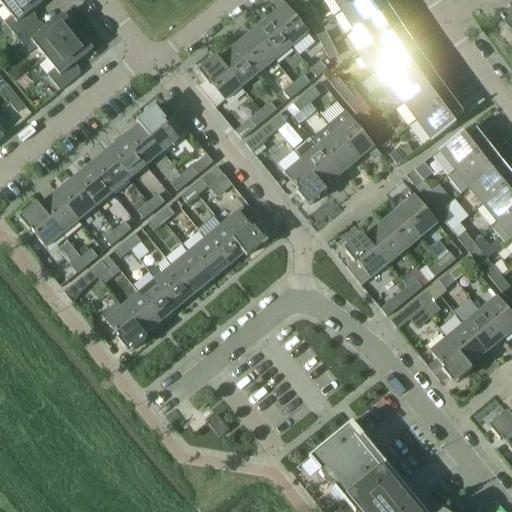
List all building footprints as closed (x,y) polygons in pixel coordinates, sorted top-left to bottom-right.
[(9,0),(1,7),(10,18),(3,24),(16,39),(34,24),(27,15),(46,0),(9,0)] [(268,20),(290,48),(308,34),(279,0),(278,0),(273,4),(279,11),(268,20)] [(287,0),(299,15),(307,8),(310,7),(303,0),(287,0)] [(334,0),(342,12),(361,0),(334,0)] [(361,0),(342,12),(354,31),(389,8),(383,0),(361,0)] [(511,2),(508,6),(511,10),(500,19),(511,32),(511,2)] [(316,19),(307,8),(299,15),(308,25),(316,19)] [(401,26),(389,8),(354,31),(366,49),(401,26)] [(34,24),(16,39),(29,55),(36,49),(45,60),(78,33),(63,15),(41,33),(34,24)] [(251,34),(274,62),(290,48),(268,20),(251,34)] [(413,44),(401,26),(366,49),(379,67),(413,44)] [(78,33),(45,60),(54,71),(46,77),(59,92),(78,77),(70,68),(92,50),(78,33)] [(323,50),(332,45),(326,33),(317,38),(323,50)] [(234,48),(257,76),(274,62),(251,34),(234,48)] [(425,62),(413,44),(379,67),(391,85),(425,62)] [(338,57),(332,45),(323,50),(329,62),(338,57)] [(257,76),(234,48),(218,61),(217,62),(240,89),(257,76)] [(217,62),(218,61),(215,58),(197,73),(208,87),(210,86),(224,103),(240,89),(217,62)] [(437,79),(425,62),(391,85),(404,103),(437,79)] [(309,71),(316,79),(326,71),(320,63),(309,71)] [(303,77),(293,85),(299,93),(309,84),(303,77)] [(338,96),(346,90),(338,79),(330,86),(338,96)] [(450,97),(437,79),(404,103),(417,121),(450,97)] [(299,93),(293,85),(282,94),(289,101),(299,93)] [(0,94),(8,104),(16,98),(7,87),(0,93),(0,94)] [(313,89),(303,98),(309,105),(320,97),(313,89)] [(355,100),(346,90),(338,96),(347,107),(355,100)] [(462,113),(450,97),(417,121),(432,142),(455,125),(452,121),(462,113)] [(24,108),(16,98),(8,104),(16,114),(24,108)] [(309,105),(303,98),(293,106),(299,114),(309,105)] [(250,101),(244,106),(251,114),(257,110),(250,101)] [(260,112),(267,119),(276,112),(270,104),(260,112)] [(135,123),(138,127),(139,126),(161,154),(178,141),(164,123),(166,122),(154,108),(135,123)] [(255,129),(267,119),(260,112),(249,121),(255,129)] [(344,113),(327,127),(356,163),(367,153),(373,160),(379,155),(344,113)] [(367,131),(375,125),(366,114),(358,121),(367,131)] [(280,117),(271,124),(277,132),(286,124),(280,117)] [(271,124),(244,146),(250,154),(277,132),(271,124)] [(383,135),(375,125),(367,131),(375,141),(383,135)] [(139,126),(138,127),(122,140),(145,168),(161,154),(139,126)] [(327,127),(310,140),(339,176),(356,163),(327,127)] [(440,151),(456,172),(488,146),(475,130),(466,138),(462,134),(440,151)] [(145,168),(122,140),(105,154),(128,181),(145,168)] [(293,154),(300,162),(323,190),(323,189),(339,176),(310,140),(293,154)] [(456,172),(469,189),(501,163),(488,146),(456,172)] [(396,150),(388,157),(397,168),(406,162),(396,150)] [(128,181),(105,154),(88,167),(111,195),(128,181)] [(206,156),(179,178),(186,186),(213,164),(206,156)] [(326,193),(323,189),(323,190),(300,162),(284,176),(298,193),(296,194),(307,208),(326,193)] [(469,189),(483,206),(511,182),(511,176),(501,163),(469,189)] [(111,195),(88,167),(72,181),(95,209),(111,195)] [(189,191),(196,198),(223,176),(217,168),(189,191)] [(413,172),(406,178),(415,189),(423,183),(413,172)] [(186,186),(179,178),(170,186),(177,194),(186,186)] [(95,209),(72,181),(55,195),(78,222),(95,209)] [(497,223),(511,210),(511,182),(483,206),(497,223)] [(407,203),(396,212),(419,240),(437,225),(407,189),(406,190),(407,191),(401,196),(407,203)] [(187,206),(196,198),(189,191),(180,198),(187,206)] [(38,208),(61,236),(78,222),(55,195),(39,208),(38,208)] [(147,205),(154,212),(164,204),(157,196),(147,205)] [(436,216),(444,209),(436,199),(428,205),(436,216)] [(141,200),(132,207),(137,213),(146,206),(141,200)] [(38,208),(39,208),(36,205),(17,220),(29,234),(31,232),(45,250),(61,236),(38,208)] [(143,221),(154,212),(147,205),(146,206),(137,213),(143,221)] [(157,217),(164,225),(174,216),(168,209),(157,217)] [(453,220),(444,209),(436,216),(445,226),(453,220)] [(511,240),(511,239),(511,210),(497,223),(511,240)] [(419,240),(396,212),(380,225),(402,253),(419,240)] [(244,255),(243,255),(246,258),(265,243),(253,229),(251,231),(237,213),(221,227),(244,255)] [(153,233),(164,225),(157,217),(147,226),(153,233)] [(114,232),(120,240),(130,231),(124,224),(114,232)] [(402,253),(380,225),(364,239),(363,239),(386,267),(402,253)] [(204,241),(227,268),(243,255),(244,255),(221,227),(204,241)] [(110,248),(120,240),(114,232),(103,241),(110,248)] [(465,250),(473,244),(464,234),(456,240),(465,250)] [(124,244),(130,252),(141,244),(134,236),(124,244)] [(363,239),(364,239),(361,236),(342,251),(353,265),(346,271),(360,288),(369,280),(386,267),(363,239)] [(227,268),(204,241),(188,254),(210,282),(227,268)] [(120,261),(130,252),(124,244),(114,253),(120,261)] [(481,254),(473,244),(465,250),(473,261),(481,254)] [(84,248),(76,254),(81,259),(82,258),(88,253),(84,248)] [(88,253),(82,258),(88,266),(97,259),(91,251),(88,253)] [(70,268),(80,260),(74,252),(64,260),(70,268)] [(210,282),(188,254),(171,268),(194,296),(210,282)] [(448,254),(438,263),(444,271),(455,262),(448,254)] [(88,266),(82,258),(81,259),(80,260),(70,268),(76,276),(88,266)] [(107,258),(101,263),(107,271),(113,278),(120,272),(107,258)] [(92,271),(98,279),(105,287),(114,280),(113,278),(107,271),(101,263),(92,271)] [(444,271),(438,263),(428,271),(434,279),(444,271)] [(459,267),(448,275),(455,283),(465,274),(459,267)] [(194,296),(171,268),(161,276),(154,268),(148,274),(154,282),(177,309),(194,296)] [(493,285),(501,279),(492,268),(485,275),(493,285)] [(87,288),(98,279),(92,271),(80,280),(87,288)] [(455,283),(448,275),(438,284),(444,291),(445,291),(453,285),(455,283)] [(509,289),(501,279),(493,285),(502,295),(509,289)] [(137,295),(160,323),(177,309),(154,282),(137,295)] [(415,282),(404,291),(410,298),(421,289),(415,282)] [(410,298),(404,291),(393,300),(399,307),(410,298)] [(414,303),(421,311),(432,302),(425,294),(414,303)] [(160,323),(137,295),(121,309),(144,337),(144,336),(160,323)] [(511,317),(496,298),(479,312),(502,340),(511,331),(511,317)] [(396,331),(421,311),(414,303),(390,323),(396,331)] [(147,339),(144,336),(144,337),(121,309),(117,304),(101,318),(118,339),(117,341),(128,355),(147,339)] [(385,306),(379,311),(385,319),(391,314),(385,306)] [(502,340),(479,312),(462,326),(485,354),(502,340)] [(485,354),(462,326),(445,340),(468,367),(469,367),(485,354)] [(429,353),(437,363),(428,370),(439,384),(447,378),(453,386),(471,370),(469,367),(468,367),(445,340),(429,353)] [(511,421),(508,417),(509,416),(506,413),(488,429),(499,442),(501,441),(511,454),(511,421)] [(216,417),(207,425),(219,439),(228,432),(216,417)] [(423,511),(351,424),(308,459),(352,511),(423,511)]
